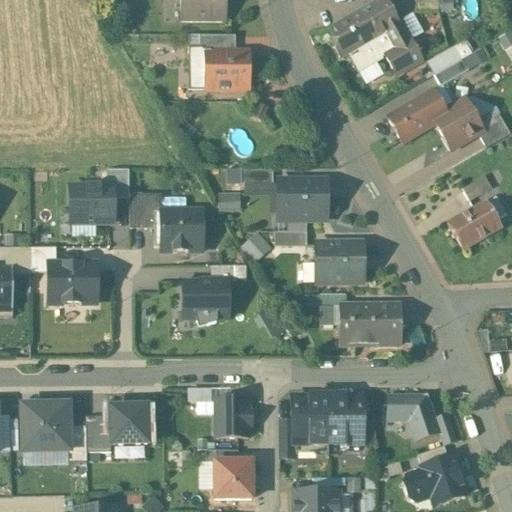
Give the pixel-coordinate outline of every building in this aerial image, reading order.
[(224,0),(179,0),(180,22),(224,22),(224,0)] [(437,0),(414,0),(415,14),(438,13),(437,0)] [(409,42),(386,3),(377,8),(375,3),(333,27),(340,40),(332,44),(341,60),(349,55),(363,47),(364,48),(371,44),(370,43),(374,41),(374,40),(384,34),(394,51),(383,56),(395,77),(422,62),(410,41),(409,42)] [(234,37),(198,38),(198,48),(202,52),(209,52),(209,51),(234,51),(234,37)] [(234,51),(209,51),(209,52),(210,70),(206,74),(206,91),(208,93),(218,93),(220,95),(228,95),(230,93),(246,93),(246,79),(248,77),(248,72),(246,70),(246,55),(234,55),(234,51)] [(453,51),(428,65),(435,76),(459,62),(453,51)] [(202,52),(194,59),(194,74),(206,74),(210,70),(209,52),(202,52)] [(435,76),(433,77),(439,88),(440,89),(444,86),(467,73),(461,61),(435,76)] [(432,91),(385,118),(402,146),(436,127),(449,120),(445,114),(457,107),(444,86),(440,89),(439,88),(432,92),(432,91)] [(449,120),(436,127),(450,152),(477,136),(495,125),(492,120),(489,114),(475,121),(464,102),(457,107),(445,114),(449,120)] [(509,136),(498,116),(492,120),(495,125),(477,136),(485,150),(509,136)] [(271,172),(239,172),(239,187),(272,187),(271,172)] [(483,178),(461,191),(468,203),(491,190),(483,178)] [(325,183),(277,183),(277,217),(300,216),(300,223),(325,223),(325,183)] [(69,188),(70,233),(115,232),(114,187),(69,188)] [(219,212),(242,212),(243,194),(220,194),(219,212)] [(485,203),(447,225),(447,224),(446,225),(462,253),(463,252),(501,230),(496,221),(505,216),(495,198),(486,204),(485,203)] [(208,209),(158,209),(158,247),(171,247),(171,252),(195,252),(195,246),(208,246),(208,209)] [(243,247),(256,262),(272,248),(258,233),(243,247)] [(305,234),(273,234),(274,249),(306,249),(305,234)] [(362,246),(314,246),(314,285),(363,285),(362,246)] [(3,251),(3,271),(12,271),(12,277),(29,278),(29,276),(48,276),(48,267),(56,267),(56,250),(3,251)] [(56,267),(48,267),(48,276),(48,307),(96,307),(95,266),(56,267)] [(3,271),(0,270),(0,319),(12,319),(12,277),(12,271),(3,271)] [(230,278),(175,279),(176,322),(191,322),(195,332),(212,324),(230,324),(230,278)] [(346,297),(319,297),(318,309),(338,309),(338,308),(344,308),(346,308),(346,297)] [(346,308),(344,308),(338,308),(338,309),(338,347),(400,347),(399,308),(346,308)] [(210,391),(190,391),(190,405),(210,405),(210,391)] [(326,398),(292,399),(292,425),(292,449),(294,449),(327,448),(326,398)] [(360,398),(326,398),(327,448),(359,448),(361,448),(360,424),(360,398)] [(426,398),(386,398),(386,424),(407,424),(414,445),(439,436),(426,398)] [(247,403),(214,403),(215,440),(247,440),(247,429),(250,429),(250,414),(247,414),(247,403)] [(69,404),(22,405),(23,454),(70,453),(69,404)] [(147,405),(106,406),(107,447),(148,446),(147,405)] [(374,424),(360,424),(361,448),(359,448),(359,460),(374,460),(374,424)] [(292,425),(278,425),(278,461),(294,461),(294,449),(292,449),(292,425)] [(415,459),(420,470),(447,462),(443,449),(415,459)] [(237,453),(205,453),(205,464),(213,464),(214,464),(237,464),(237,453)] [(421,474),(405,479),(402,486),(408,502),(414,505),(430,499),(433,508),(464,498),(451,460),(447,462),(420,470),(421,474)] [(214,464),(213,464),(214,501),(251,501),(251,464),(237,464),(214,464)] [(338,511),(338,493),(293,493),(292,511),(338,511)]
